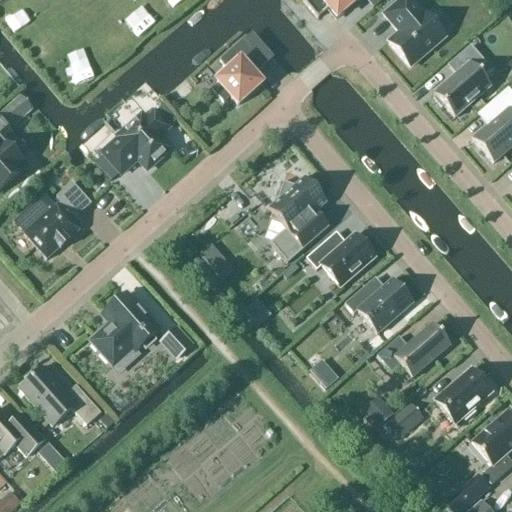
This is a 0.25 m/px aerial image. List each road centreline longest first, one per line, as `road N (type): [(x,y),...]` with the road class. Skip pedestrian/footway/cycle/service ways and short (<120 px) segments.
road 1 (residential): [(0,357),(279,106)]
road 2 (residential): [(279,106),(511,374)]
road 3 (residential): [(279,106),(346,46),(511,237)]
